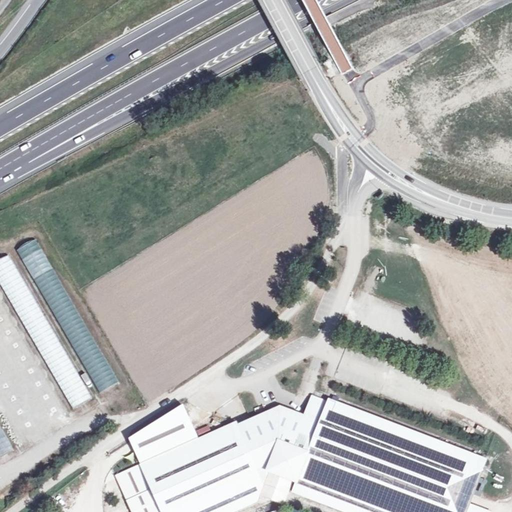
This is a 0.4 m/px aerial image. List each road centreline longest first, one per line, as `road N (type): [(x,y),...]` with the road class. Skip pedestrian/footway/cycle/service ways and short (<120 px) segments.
road 1 (track): [(351,221),(305,296),(279,322),(12,511)]
road 2 (motorway): [(0,181),(354,0)]
road 3 (motorway): [(0,169),(304,0)]
road 4 (secondary): [(271,0),(336,117),(377,164),(455,205),(511,218)]
road 5 (motorway): [(221,0),(0,123)]
road 6 (unknown): [(150,411),(91,418),(0,468)]
